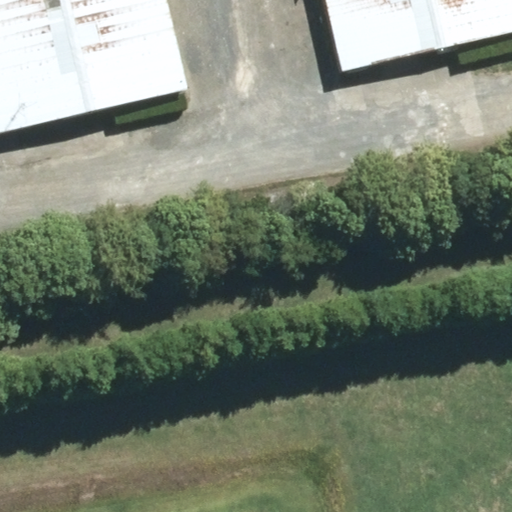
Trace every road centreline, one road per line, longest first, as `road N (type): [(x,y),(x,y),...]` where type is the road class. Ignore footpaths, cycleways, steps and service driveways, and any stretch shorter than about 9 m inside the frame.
road 1 (unknown): [(220,0),(254,140),(511,93)]
road 2 (unknown): [(0,187),(254,140)]
